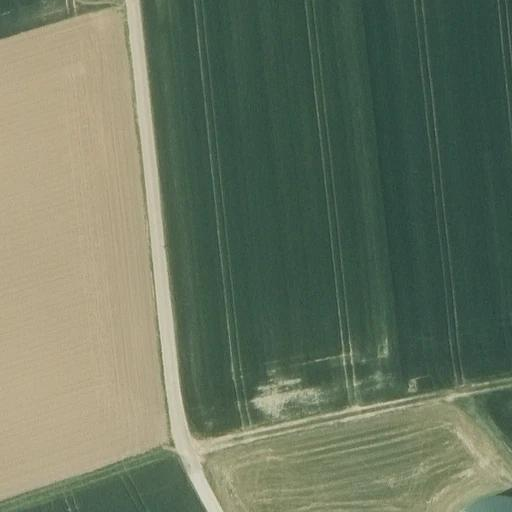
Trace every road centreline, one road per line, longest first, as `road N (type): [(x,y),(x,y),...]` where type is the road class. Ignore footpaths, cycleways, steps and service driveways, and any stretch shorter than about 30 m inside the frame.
road 1 (track): [(1,511),(182,452),(511,385)]
road 2 (track): [(136,0),(178,428),(214,511)]
